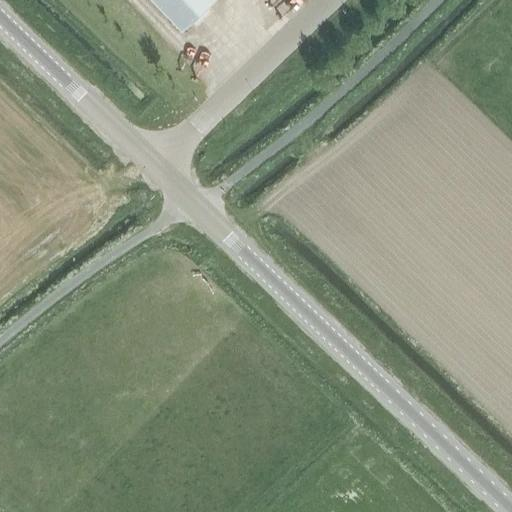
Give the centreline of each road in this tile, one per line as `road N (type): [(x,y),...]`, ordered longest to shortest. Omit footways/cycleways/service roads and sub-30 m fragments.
road 1 (secondary): [(511,511),(157,168)]
road 2 (unclassified): [(157,168),(328,0)]
road 3 (secondary): [(157,168),(0,16)]
